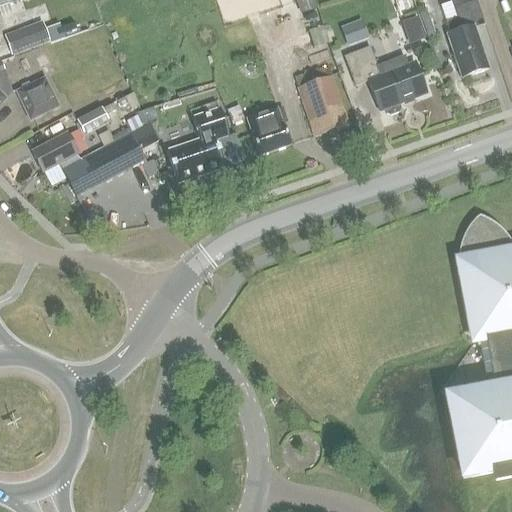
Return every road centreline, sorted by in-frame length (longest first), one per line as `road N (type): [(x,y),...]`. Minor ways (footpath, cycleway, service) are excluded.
road 1 (tertiary): [(162,310),(209,253),(244,232),(511,136)]
road 2 (unclassified): [(257,492),(249,416),(214,363),(162,310)]
road 3 (unclassified): [(162,310),(111,268),(34,251),(0,221)]
road 4 (tertiary): [(72,391),(119,365),(162,310)]
